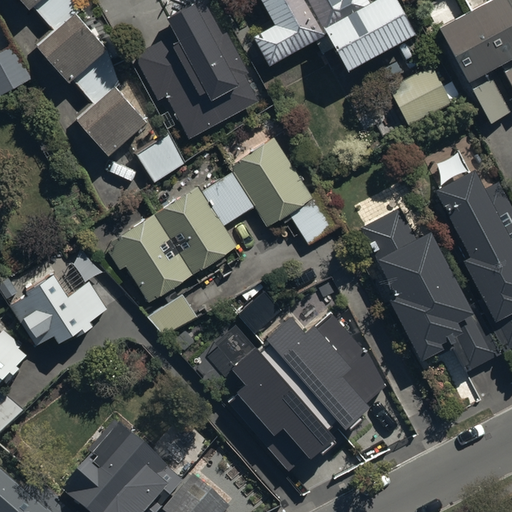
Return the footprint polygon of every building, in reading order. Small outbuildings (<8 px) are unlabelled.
[(23,0),(31,9),(32,8),(52,32),(38,44),(70,82),(72,80),(92,105),(77,118),(106,153),(145,120),(120,89),(107,48),(85,21),(77,0),(23,0)] [(153,14),(144,0),(106,0),(124,30),(153,14)] [(176,34),(136,54),(159,99),(168,95),(189,135),(258,100),(206,0),(202,0),(168,18),(176,34)] [(313,43),(330,75),(412,30),(396,0),(259,0),(274,27),(254,37),(270,66),(313,43)] [(468,84),(470,83),(491,121),(510,111),(489,72),(501,65),(511,85),(511,0),(494,0),(438,31),(468,84)] [(0,92),(31,74),(11,38),(0,44),(0,92)] [(452,82),(444,87),(431,61),(388,83),(408,122),(451,100),(454,108),(463,104),(452,82)] [(165,132),(134,153),(154,182),(185,161),(165,132)] [(204,186),(201,188),(222,221),(254,201),(265,218),(285,205),(305,238),(336,219),(318,190),(312,194),(273,132),(229,160),(233,167),(204,186)] [(474,163),(434,184),(469,251),(462,255),(494,315),(489,318),(504,348),(510,345),(511,347),(511,346),(511,208),(501,188),(491,194),(474,163)] [(201,188),(196,180),(112,233),(116,240),(107,245),(119,264),(125,261),(147,296),(234,241),(222,221),(201,188)] [(472,307),(429,230),(415,237),(401,212),(362,234),(395,293),(388,297),(422,358),(450,343),(467,372),(501,354),(474,306),(472,307)] [(65,264),(7,303),(42,350),(58,335),(62,340),(77,329),(81,335),(96,325),(94,322),(113,316),(91,284),(84,289),(65,264)] [(181,289),(145,309),(176,345),(187,339),(177,322),(225,295),(217,280),(186,298),(181,289)] [(305,333),(289,315),(230,366),(246,385),(226,402),(288,472),(385,387),(367,351),(331,310),(305,333)] [(0,435),(23,410),(0,390),(0,383),(2,381),(5,384),(17,370),(16,368),(28,359),(0,315),(0,435)] [(90,511),(152,511),(157,508),(161,511),(232,511),(189,472),(182,480),(114,418),(73,463),(80,469),(63,487),(90,511)] [(47,511),(0,470),(0,511),(47,511)]
